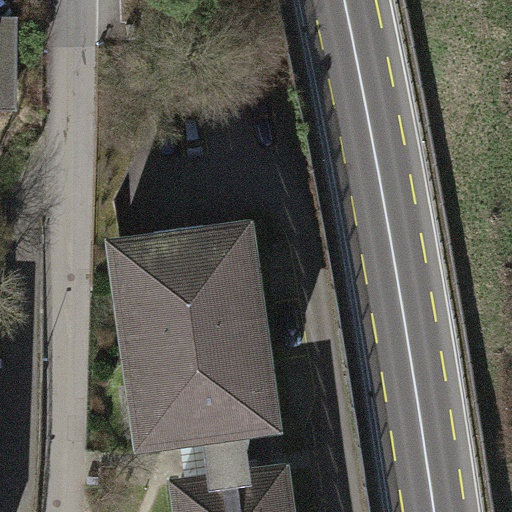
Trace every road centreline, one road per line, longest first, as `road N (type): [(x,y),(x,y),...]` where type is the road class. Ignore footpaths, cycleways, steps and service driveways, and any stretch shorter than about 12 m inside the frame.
road 1 (primary): [(433,511),(344,0)]
road 2 (residential): [(71,0),(64,511)]
